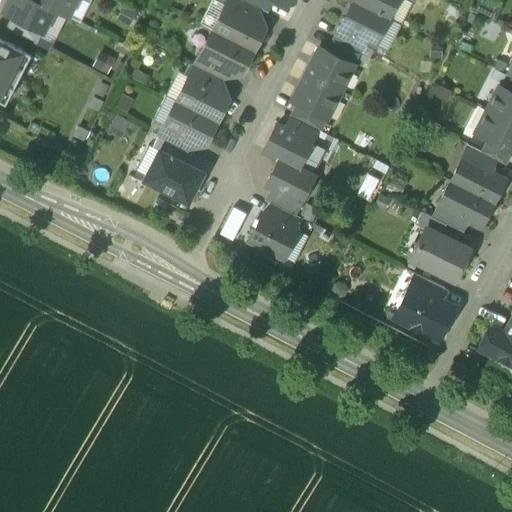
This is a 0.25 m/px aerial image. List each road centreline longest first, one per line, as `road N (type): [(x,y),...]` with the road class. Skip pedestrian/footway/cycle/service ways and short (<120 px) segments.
road 1 (tertiary): [(0,182),(424,398)]
road 2 (residential): [(322,0),(235,167),(238,184)]
road 3 (residential): [(511,227),(424,398)]
